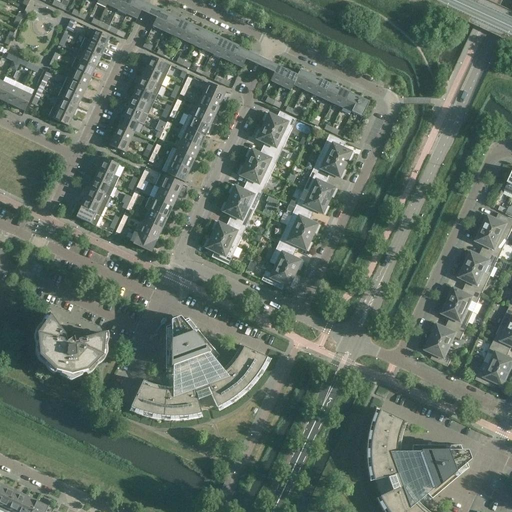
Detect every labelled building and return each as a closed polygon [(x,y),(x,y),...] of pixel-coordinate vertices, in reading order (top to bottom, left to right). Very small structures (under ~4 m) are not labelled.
[(117,10),(121,0),(109,0),(107,5),(117,10)] [(127,14),(133,0),(121,0),(117,10),(127,14)] [(135,0),(133,0),(127,14),(137,19),(141,11),(150,15),(153,8),(135,0)] [(163,31),(170,16),(153,8),(150,15),(156,18),(153,26),(163,31)] [(173,35),(180,20),(170,16),(163,31),(173,35)] [(182,40),(189,25),(180,20),(173,35),(182,40)] [(192,45),(199,29),(189,25),(182,40),(192,45)] [(202,49),(209,34),(199,29),(192,45),(202,49)] [(110,37),(94,30),(90,40),(105,48),(110,37)] [(212,54),(219,39),(209,34),(202,49),(212,54)] [(100,57),(105,48),(90,40),(85,38),(80,48),(100,57)] [(222,58),(229,43),(219,39),(212,54),(222,58)] [(143,47),(151,51),(153,46),(145,43),(143,47)] [(231,63),(239,48),(229,43),(222,58),(231,63)] [(96,67),(100,57),(80,48),(76,58),(96,67)] [(239,48),(231,63),(242,68),(245,60),(260,66),(263,59),(239,48)] [(151,57),(146,67),(166,76),(171,66),(151,57)] [(91,77),(96,67),(76,58),(71,68),(76,70),(91,77)] [(280,86),(288,71),(263,59),(260,66),(274,73),(270,81),(280,86)] [(161,86),(166,76),(146,67),(142,76),(161,86)] [(87,87),(91,77),(76,70),(71,80),(87,87)] [(303,90),(310,74),(300,70),(297,75),(293,85),(303,90)] [(297,75),(288,71),(280,86),(291,91),(293,85),(297,75)] [(313,94),(320,79),(310,74),(303,90),(313,94)] [(161,86),(142,76),(137,86),(157,96),(161,86)] [(222,84),(224,80),(216,76),(214,80),(222,84)] [(87,87),(71,80),(67,77),(62,87),(82,96),(87,87)] [(322,99),(329,84),(320,79),(313,94),(322,99)] [(0,99),(5,102),(12,87),(2,82),(0,86),(0,99)] [(208,83),(203,95),(220,103),(224,95),(222,94),(223,91),(225,92),(226,91),(217,87),(208,83)] [(332,103),(339,88),(329,84),(322,99),(332,103)] [(152,105),(157,96),(137,86),(132,96),(152,105)] [(15,106),(22,91),(12,87),(5,102),(15,106)] [(78,106),(82,96),(62,87),(58,97),(78,106)] [(342,108),(349,93),(339,88),(332,103),(342,108)] [(32,96),(31,96),(22,91),(15,106),(25,111),(32,96)] [(352,112),(359,97),(349,93),(342,108),(352,112)] [(216,111),(220,103),(203,95),(198,106),(215,114),(215,113),(213,112),(214,110),(216,111)] [(152,105),(132,96),(128,106),(148,115),(152,105)] [(73,116),(78,106),(58,97),(53,107),(73,116)] [(369,102),(359,97),(352,112),(362,117),(369,102)] [(281,104),(274,100),(271,105),(279,108),(281,104)] [(148,115),(128,106),(123,116),(139,123),(143,125),(148,115)] [(215,115),(215,114),(198,106),(193,117),(210,125),(214,117),(211,116),(213,114),(215,115)] [(68,126),(73,116),(53,107),(48,117),(68,126)] [(265,121),(263,126),(288,138),(296,120),(282,113),(280,119),(269,114),(268,114),(266,113),(263,120),(265,121)] [(206,133),(210,125),(193,117),(188,115),(183,126),(205,136),(203,135),(204,132),(206,133)] [(134,133),(139,123),(123,116),(119,125),(134,133)] [(162,133),(163,131),(165,128),(166,124),(163,122),(161,126),(160,126),(158,131),(162,133)] [(129,142),(134,133),(119,125),(114,135),(129,142)] [(204,137),(205,136),(183,126),(177,138),(182,140),(182,139),(199,147),(203,139),(201,138),(202,136),(204,137)] [(288,138),(263,126),(260,132),(258,131),(255,138),(257,139),(268,145),(266,150),(279,156),(288,138)] [(345,134),(343,138),(350,142),(353,137),(345,134)] [(125,152),(129,142),(114,135),(109,145),(125,152)] [(329,135),(320,153),(345,165),(348,160),(350,160),(353,154),(351,153),(351,152),(340,147),(343,141),(329,135)] [(194,159),(199,147),(182,139),(182,140),(177,150),(192,158),(194,159)] [(191,161),(192,158),(177,150),(173,148),(167,159),(189,170),(193,162),(191,161)] [(271,174),(279,156),(266,150),(263,155),(252,150),(251,151),(249,150),(246,156),(248,157),(246,163),(271,174)] [(153,163),(157,154),(153,153),(149,161),(153,163)] [(343,170),(345,165),(320,153),(312,172),(325,178),(328,173),(339,178),(340,177),(342,178),(345,171),(343,170)] [(119,165),(104,158),(99,168),(114,175),(119,165)] [(185,178),(189,170),(167,159),(162,171),(184,181),(184,180),(182,179),(183,177),(185,178)] [(271,174),(246,163),(243,168),(241,167),(238,174),(240,175),(240,176),(251,181),(249,186),(262,192),(271,174)] [(119,177),(114,175),(99,168),(94,178),(114,187),(119,177)] [(323,183),(325,178),(312,172),(303,190),(309,193),(309,192),(328,201),(331,196),(333,197),(336,190),(334,189),(334,188),(323,183)] [(182,184),(160,174),(155,186),(160,188),(159,188),(177,196),(181,188),(178,187),(180,184),(182,185),(182,184)] [(114,187),(94,178),(90,188),(110,197),(114,187)] [(141,189),(145,181),(141,179),(137,188),(141,189)] [(254,211),(262,192),(249,186),(246,191),(235,186),(234,187),(233,186),(229,193),(231,194),(229,199),(254,211)] [(110,197),(90,188),(85,197),(105,207),(110,197)] [(173,204),(177,196),(159,188),(155,198),(154,199),(172,207),(172,206),(170,205),(171,203),(173,204)] [(326,207),(328,201),(309,192),(309,193),(303,190),(295,208),(309,214),(311,209),(322,214),(323,213),(325,214),(328,207),(326,207)] [(171,208),(172,207),(154,199),(155,198),(150,196),(145,208),(149,210),(166,218),(170,210),(168,209),(169,207),(171,208)] [(105,207),(85,197),(81,207),(101,216),(105,207)] [(275,206),(277,201),(268,197),(266,202),(267,202),(275,206)] [(254,211),(229,199),(226,204),(224,203),(221,210),(223,211),(223,212),(234,217),(232,222),(245,229),(254,211)] [(130,211),(134,203),(130,201),(129,204),(126,210),(130,211)] [(306,219),(309,214),(295,208),(289,205),(286,210),(293,213),(287,226),(312,238),(314,232),(316,233),(319,226),(317,225),(318,225),(306,219)] [(101,216),(81,207),(76,217),(96,227),(101,216)] [(163,226),(166,218),(149,210),(144,221),(161,229),(162,229),(159,228),(161,225),(163,226)] [(484,223),(482,228),(507,240),(511,229),(511,220),(502,215),(499,221),(488,216),(486,215),(482,222),(484,223)] [(161,230),(161,229),(144,221),(139,232),(156,241),(160,232),(158,231),(159,229),(161,230)] [(237,247),(245,229),(232,222),(229,228),(218,222),(218,223),(216,222),(213,229),(214,230),(212,235),(231,244),(237,247)] [(309,243),(312,238),(287,226),(278,244),(292,250),(294,245),(306,250),(308,251),(311,244),(309,243)] [(258,227),(255,233),(261,236),(264,230),(258,227)] [(507,240),(482,228),(479,234),(477,233),(474,240),(476,241),(487,247),(488,247),(486,252),(485,251),(485,252),(482,250),(482,251),(499,258),(507,240)] [(152,249),(156,241),(139,232),(133,244),(151,252),(151,251),(149,250),(150,248),(152,249)] [(255,233),(252,240),(258,242),(261,236),(255,233)] [(227,253),(231,244),(212,235),(209,241),(208,240),(204,246),(206,247),(206,248),(217,253),(215,259),(228,265),(233,256),(227,253)] [(289,256),(292,250),(278,244),(270,262),(276,265),(295,274),(297,268),(299,269),(302,263),(300,262),(301,261),(289,256)] [(490,276),(499,258),(482,251),(485,252),(485,253),(483,257),(482,257),(471,252),(471,253),(469,252),(466,259),(468,260),(465,265),(490,276)] [(250,262),(246,270),(252,272),(255,265),(250,262)] [(292,279),(295,274),(276,265),(271,274),(265,271),(261,281),(278,289),(279,287),(282,286),(283,284),(289,287),(289,286),(291,287),(294,280),(292,279)] [(490,276),(465,265),(463,270),(461,269),(457,276),(459,277),(459,278),(470,283),(471,284),(469,288),(468,288),(465,287),(482,295),(490,276)] [(473,313),(482,295),(465,287),(468,288),(468,289),(466,293),(466,294),(454,288),(454,289),(452,288),(449,295),(451,296),(448,301),(473,313)] [(473,313),(448,301),(446,306),(444,305),(440,313),(442,313),(442,314),(454,319),(453,320),(454,320),(452,324),(451,324),(448,323),(465,331),(473,313)] [(511,308),(509,307),(501,326),(511,330),(511,308)] [(105,343),(103,343),(104,334),(97,336),(77,341),(75,332),(66,339),(55,322),(50,316),(44,324),(43,323),(38,328),(36,330),(35,334),(37,335),(38,343),(36,344),(35,351),(36,354),(37,358),(39,356),(46,363),(44,364),(48,370),(51,373),(54,374),(55,372),(60,374),(60,375),(71,380),(81,375),(81,373),(86,372),(87,374),(91,373),(93,370),(97,364),(96,363),(102,357),(104,358),(106,354),(106,351),(105,343)] [(240,345),(240,346),(237,351),(236,354),(233,358),(228,364),(223,370),(214,360),(217,357),(219,355),(188,319),(183,321),(180,317),(171,320),(171,325),(166,327),(166,356),(166,363),(166,364),(166,374),(169,375),(173,375),(173,388),(166,387),(159,386),(151,384),(143,381),(131,407),(134,409),(137,410),(140,411),(143,412),(146,413),(149,414),(155,415),(161,416),(166,416),(169,417),(172,417),(175,417),(178,417),(183,416),(186,416),(189,416),(195,415),(200,413),(201,413),(198,400),(211,395),(217,407),(218,407),(217,407),(221,405),(224,404),(227,402),(230,400),(233,398),(235,396),(238,394),(241,392),(244,389),(246,387),(249,384),(252,380),(253,379),(255,376),(257,374),(259,371),(260,369),(262,366),(264,364),(265,361),(266,358),(267,358),(240,345)] [(461,340),(465,331),(448,323),(451,325),(449,330),(437,325),(435,324),(432,331),(434,332),(431,337),(450,346),(455,337),(461,340)] [(511,330),(501,326),(492,344),(506,350),(506,349),(508,345),(511,346),(511,330)] [(450,346),(431,337),(429,343),(427,342),(424,349),(426,350),(425,350),(437,356),(436,356),(437,356),(435,361),(435,360),(434,361),(448,367),(452,358),(446,355),(450,346)] [(506,351),(506,350),(492,344),(484,362),(490,364),(490,365),(509,374),(511,368),(511,359),(504,355),(503,355),(505,350),(506,351)] [(507,379),(509,374),(490,365),(486,374),(480,371),(475,380),(489,387),(489,386),(489,385),(491,381),(492,381),(503,386),(505,387),(509,380),(507,379)] [(422,511),(419,509),(416,506),(415,504),(427,494),(430,496),(432,499),(433,498),(440,492),(441,491),(447,486),(469,468),(467,463),(470,459),(467,451),(462,451),(461,445),(413,445),(412,449),(412,452),(396,452),(396,448),(396,446),(397,444),(397,440),(398,439),(398,435),(400,431),(401,427),(402,424),(403,422),(406,423),(380,410),(380,411),(379,414),(378,417),(377,420),(376,423),(375,426),(374,429),(373,432),(372,435),(372,437),(372,440),(371,442),(371,445),(371,447),(371,452),(371,455),(371,458),(371,461),(371,464),(372,468),(372,471),(373,474),(373,477),(374,480),(387,477),(393,491),(380,497),(382,500),(383,503),(385,505),(386,508),(388,511),(389,511),(422,511)] [(0,510),(3,511),(5,511),(15,491),(4,486),(0,494),(0,510)] [(18,511),(26,496),(15,491),(5,511),(18,511)] [(31,511),(37,501),(26,496),(18,511),(31,511)] [(45,511),(48,506),(37,501),(31,511),(45,511)]
